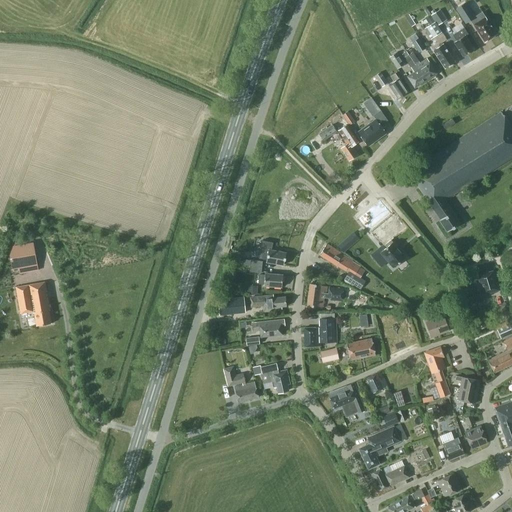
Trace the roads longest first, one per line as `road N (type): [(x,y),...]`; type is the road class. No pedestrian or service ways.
road 1 (primary): [(115,511),(279,0)]
road 2 (unclassified): [(161,439),(302,0)]
road 3 (residential): [(305,397),(294,318),(306,245),(362,171)]
road 4 (residential): [(362,171),(432,96),(511,44)]
road 5 (residential): [(305,397),(460,335)]
road 6 (residential): [(161,439),(305,397)]
road 7 (residential): [(370,503),(494,448)]
road 8 (residential): [(370,503),(305,397)]
